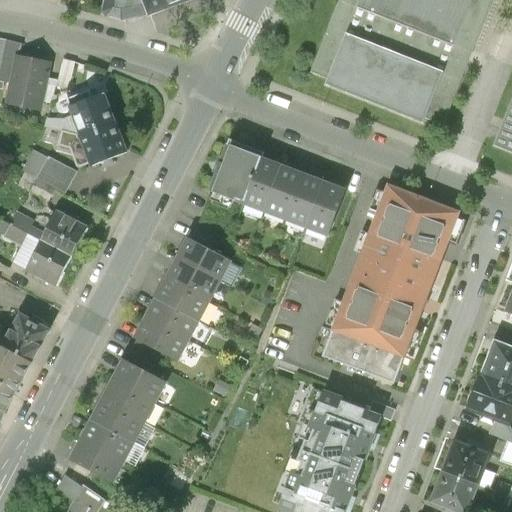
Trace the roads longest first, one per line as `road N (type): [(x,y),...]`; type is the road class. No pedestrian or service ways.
road 1 (tertiary): [(210,88),(0,489)]
road 2 (residential): [(507,205),(395,511)]
road 3 (residential): [(507,205),(210,88)]
road 4 (residential): [(210,88),(0,16)]
